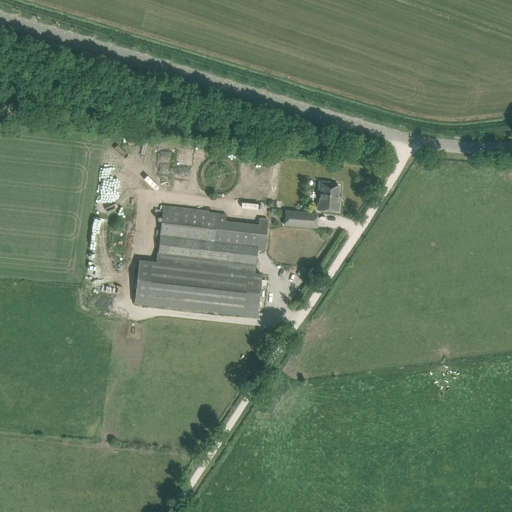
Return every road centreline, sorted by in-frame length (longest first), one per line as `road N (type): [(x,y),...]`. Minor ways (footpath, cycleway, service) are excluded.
road 1 (unclassified): [(511,148),(411,140),(0,17)]
road 2 (track): [(411,140),(171,511)]
